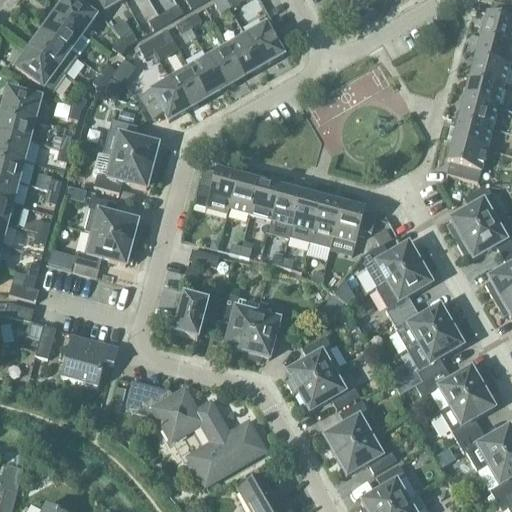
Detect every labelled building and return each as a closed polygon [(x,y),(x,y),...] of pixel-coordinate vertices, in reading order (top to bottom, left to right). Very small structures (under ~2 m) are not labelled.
[(68,0),(67,0),(54,18),(82,38),(96,20),(68,0)] [(124,3),(122,0),(96,0),(105,14),(124,3)] [(202,7),(197,0),(191,0),(186,3),(191,13),(202,7)] [(230,11),(224,0),(214,7),(220,17),(230,11)] [(225,0),(224,0),(230,11),(250,0),(225,0)] [(373,6),(369,0),(343,0),(347,7),(347,6),(354,17),(373,6)] [(490,17),(486,16),(480,39),(511,46),(511,10),(492,5),(492,6),(493,7),(490,17)] [(159,19),(164,28),(175,22),(169,13),(159,19)] [(186,23),(191,33),(202,27),(196,17),(186,23)] [(54,19),(42,36),(70,56),(82,38),(54,18),(53,19),(54,19)] [(164,28),(159,19),(148,25),(154,34),(164,28)] [(191,33),(186,23),(175,29),(181,39),(191,33)] [(246,40),(263,70),(283,58),(276,47),(277,47),(272,39),(265,28),(246,40)] [(191,33),(181,39),(185,46),(196,40),(191,33)] [(127,50),(137,44),(131,35),(119,42),(127,50)] [(78,61),(70,56),(42,36),(30,52),(29,52),(65,79),(78,61)] [(148,44),(154,54),(164,48),(159,38),(148,44)] [(511,56),(511,46),(480,39),(475,60),(509,69),(511,56)] [(227,50),(244,79),(261,69),(262,70),(263,70),(246,40),(227,50)] [(119,42),(112,52),(121,59),(127,50),(119,42)] [(154,54),(148,44),(138,50),(143,60),(154,54)] [(244,79),(227,50),(208,61),(225,90),(244,79)] [(51,97),(65,79),(29,52),(15,71),(51,97)] [(509,69),(475,60),(469,81),(503,90),(509,69)] [(189,72),(206,101),(225,90),(208,61),(189,72)] [(99,78),(108,84),(115,74),(106,68),(99,78)] [(206,101),(189,72),(171,83),(188,113),(189,112),(189,111),(206,101)] [(115,76),(113,80),(124,88),(127,84),(115,76)] [(108,84),(99,78),(92,87),(101,94),(108,84)] [(112,81),(104,91),(117,101),(125,91),(112,81)] [(503,90),(469,81),(464,102),(498,111),(503,90)] [(164,117),(168,124),(188,113),(171,83),(140,100),(154,123),(164,117)] [(7,92),(1,114),(35,123),(41,101),(7,92)] [(78,98),(71,109),(81,114),(87,105),(78,98)] [(138,106),(126,98),(121,106),(132,114),(138,106)] [(498,111),(464,102),(458,122),(492,132),(498,111)] [(81,114),(71,109),(67,122),(78,124),(81,114)] [(2,116),(0,122),(0,136),(29,144),(35,123),(1,114),(1,115),(2,116)] [(121,114),(119,124),(132,127),(134,118),(121,114)] [(492,132),(458,122),(452,143),(486,153),(492,132)] [(158,172),(162,156),(156,155),(158,148),(134,142),(137,130),(111,123),(102,157),(112,160),(152,170),(152,171),(158,172)] [(0,159),(23,165),(29,144),(0,136),(0,159)] [(56,139),(53,149),(60,151),(62,141),(56,139)] [(59,152),(70,155),(73,143),(62,141),(60,151),(59,152)] [(486,153),(452,143),(447,165),(450,166),(448,177),(446,177),(446,178),(477,186),(486,153)] [(37,145),(34,157),(48,160),(51,148),(37,145)] [(70,155),(59,152),(56,164),(67,167),(70,155)] [(0,159),(0,181),(18,186),(23,165),(0,159)] [(152,170),(112,160),(107,181),(97,179),(93,191),(119,197),(122,186),(146,192),(152,171),(152,170)] [(227,218),(229,213),(238,179),(216,173),(215,177),(204,174),(204,173),(203,172),(193,209),(227,218)] [(238,179),(229,213),(250,219),(259,184),(238,179)] [(0,203),(12,207),(18,186),(0,181),(0,203)] [(69,181),(67,188),(79,191),(81,184),(69,181)] [(48,194),(58,197),(61,185),(51,183),(48,194)] [(42,201),(45,191),(24,184),(21,195),(42,201)] [(259,184),(250,219),(271,224),(280,190),(259,184)] [(446,230),(456,246),(503,219),(486,189),(463,202),(469,212),(450,223),(451,227),(446,230)] [(280,190),(271,224),(292,230),(301,196),(280,190)] [(58,197),(48,194),(45,206),(55,209),(58,197)] [(310,245),(322,201),(301,196),(292,230),(289,240),(310,245)] [(90,213),(84,235),(92,237),(131,247),(137,249),(142,230),(136,228),(137,225),(113,219),(116,207),(91,200),(88,212),(90,213)] [(331,251),(334,241),(343,207),(322,201),(310,245),(331,251)] [(12,207),(0,203),(0,226),(7,228),(16,231),(22,210),(12,207)] [(343,207),(334,241),(355,247),(360,231),(371,233),(370,237),(371,237),(376,219),(375,219),(374,220),(364,217),(365,213),(343,207)] [(469,257),(472,263),(495,250),(501,260),(511,253),(511,230),(504,218),(503,219),(456,246),(464,260),(469,257)] [(37,236),(47,239),(50,228),(40,225),(37,236)] [(386,232),(374,239),(381,249),(383,248),(392,242),(386,232)] [(47,239),(37,236),(34,248),(44,251),(47,239)] [(76,255),(73,267),(75,268),(98,274),(101,263),(125,269),(126,266),(132,267),(137,249),(131,247),(92,237),(86,258),(76,255)] [(212,243),(209,252),(217,254),(220,245),(212,243)] [(243,244),(241,250),(251,253),(253,247),(243,244)] [(239,260),(241,250),(231,247),(229,257),(239,260)] [(411,253),(408,247),(389,258),(383,248),(381,249),(360,261),(366,272),(378,291),(425,264),(417,250),(411,253)] [(241,250),(239,260),(249,262),(251,253),(241,250)] [(219,260),(192,253),(189,265),(216,272),(219,260)] [(485,288),(494,304),(511,293),(511,253),(501,260),(507,270),(488,282),(490,285),(485,288)] [(281,271),(283,261),(273,259),(271,268),(281,271)] [(283,261),(281,271),(291,274),(293,264),(283,261)] [(425,264),(378,291),(376,292),(387,312),(385,313),(391,324),(414,310),(408,300),(431,287),(427,281),(433,278),(425,264)] [(25,278),(36,281),(39,269),(28,266),(25,278)] [(314,276),(311,285),(321,288),(324,278),(314,276)] [(36,281),(25,278),(22,290),(12,287),(8,299),(35,306),(39,294),(33,292),(36,281)] [(229,290),(227,298),(238,301),(240,293),(229,290)] [(509,318),(511,321),(511,320),(511,293),(494,304),(503,321),(509,318)] [(183,300),(173,337),(197,343),(202,322),(214,325),(219,305),(186,297),(185,301),(183,300)] [(246,357),(257,317),(235,311),(238,301),(227,298),(226,298),(219,324),(231,327),(224,351),(246,357)] [(333,299),(327,307),(338,315),(344,307),(333,299)] [(245,362),(261,366),(262,361),(268,362),(275,339),(286,342),(293,316),(281,313),(282,311),(260,306),(257,317),(246,357),(245,362)] [(33,314),(7,307),(4,319),(30,326),(33,314)] [(441,313),(439,309),(420,321),(414,310),(391,324),(397,334),(396,335),(407,354),(456,326),(446,310),(441,313)] [(302,324),(295,332),(301,337),(308,329),(302,324)] [(465,342),(456,326),(407,354),(419,374),(417,375),(423,386),(445,373),(439,362),(462,349),(460,345),(465,342)] [(56,333),(43,330),(35,360),(47,363),(56,333)] [(104,366),(113,369),(118,352),(71,339),(60,381),(97,390),(104,366)] [(297,396),(333,375),(340,371),(328,352),(330,351),(324,340),(301,353),(307,364),(286,376),(289,382),(285,384),(293,398),(297,396)] [(473,375),(471,372),(451,383),(445,373),(423,386),(416,390),(422,400),(437,391),(449,411),(482,391),(487,388),(478,372),(473,375)] [(333,375),(297,396),(309,415),(330,403),(336,413),(359,400),(353,389),(344,395),(333,375)] [(423,386),(417,375),(394,389),(400,399),(416,390),(423,386)] [(169,396),(132,386),(125,412),(146,418),(154,414),(171,444),(201,426),(213,447),(189,461),(205,489),(264,455),(248,427),(228,439),(210,407),(196,415),(184,395),(173,401),(169,396)] [(117,391),(114,402),(123,404),(126,394),(117,391)] [(482,391),(449,411),(460,430),(451,436),(457,446),(480,433),(474,422),(493,411),(482,391)] [(370,440),(359,420),(368,415),(361,404),(339,418),(345,428),(323,440),(335,460),(370,440)] [(511,435),(509,430),(486,443),(480,433),(457,446),(463,456),(465,455),(477,475),(487,469),(511,454),(511,435)] [(370,440),(335,460),(346,480),(367,468),(373,478),(396,465),(390,454),(381,459),(370,440)] [(511,495),(511,454),(487,469),(498,489),(489,494),(496,505),(511,495)] [(362,511),(393,511),(407,504),(396,485),(405,480),(399,469),(376,482),(382,492),(360,505),(364,511),(362,511)] [(238,493),(249,511),(284,511),(265,478),(238,493)] [(2,500),(0,509),(0,511),(12,511),(17,496),(4,493),(2,500)] [(511,511),(511,495),(496,505),(499,511),(506,511),(507,511),(511,511)]
